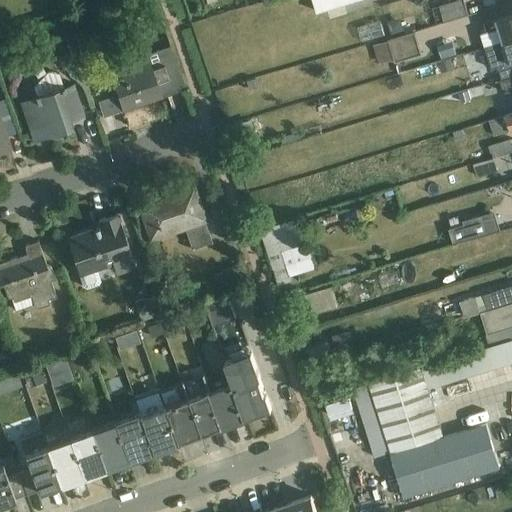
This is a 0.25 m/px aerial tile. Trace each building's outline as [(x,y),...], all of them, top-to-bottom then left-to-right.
[(150,0),(129,0),(128,3),(146,11),(150,0)] [(218,0),(208,0),(212,10),(221,8),(218,0)] [(312,0),(317,13),(358,0),(312,0)] [(464,0),(463,0),(439,7),(443,24),(469,16),(464,0)] [(481,34),(486,49),(511,40),(511,16),(484,25),(487,32),(481,34)] [(380,22),(358,29),(362,43),(384,36),(380,22)] [(0,53),(13,44),(5,33),(0,36),(0,53)] [(379,65),(395,61),(395,63),(422,55),(415,33),(388,41),(389,42),(373,46),(379,65)] [(449,37),(436,40),(439,57),(453,55),(449,37)] [(511,40),(486,49),(492,70),(499,68),(503,82),(511,78),(511,40)] [(123,113),(163,99),(147,55),(109,69),(123,113)] [(74,130),(71,122),(85,118),(74,85),(64,88),(60,76),(49,74),(34,88),(37,98),(21,103),(34,143),(74,130)] [(511,91),(511,78),(503,82),(500,83),(504,94),(511,91)] [(511,115),(490,123),(495,138),(511,132),(511,115)] [(0,154),(11,151),(0,117),(0,154)] [(253,122),(230,129),(238,159),(262,152),(253,122)] [(511,140),(488,147),(492,160),(511,154),(511,140)] [(495,160),(473,166),(477,178),(498,172),(495,160)] [(193,252),(213,245),(194,190),(141,208),(153,244),(186,232),(193,252)] [(450,231),(453,246),(501,232),(495,213),(463,222),(464,226),(450,231)] [(117,277),(136,269),(118,216),(99,222),(101,229),(67,241),(84,288),(87,290),(99,287),(101,283),(98,273),(114,267),(117,277)] [(262,240),(269,257),(305,246),(297,220),(262,232),(265,239),(262,240)] [(48,302),(56,299),(51,283),(55,281),(51,269),(51,268),(49,268),(47,268),(39,243),(28,247),(27,248),(26,249),(25,250),(26,251),(29,260),(21,262),(20,261),(19,260),(17,260),(16,260),(0,265),(0,288),(4,288),(8,298),(8,299),(9,300),(11,300),(12,300),(16,312),(34,306),(35,308),(36,309),(37,310),(38,310),(40,310),(50,306),(48,302)] [(305,246),(269,257),(279,288),(293,284),(291,279),(316,270),(308,246),(305,246)] [(247,284),(241,265),(222,271),(224,275),(215,278),(219,293),(247,284)] [(350,280),(326,287),(329,298),(354,291),(350,280)] [(465,319),(482,314),(511,304),(511,287),(460,303),(465,319)] [(161,309),(158,298),(148,301),(147,300),(134,304),(139,316),(140,316),(143,326),(153,322),(151,313),(161,309)] [(228,299),(205,307),(213,329),(236,321),(228,299)] [(511,304),(482,314),(489,336),(511,329),(511,304)] [(181,319),(164,325),(168,337),(185,332),(181,319)] [(161,324),(148,329),(151,340),(165,335),(161,324)] [(112,331),(115,351),(137,347),(134,327),(112,331)] [(347,327),(330,332),(336,352),(353,347),(347,327)] [(391,455),(444,438),(429,390),(511,363),(511,342),(352,389),(375,459),(391,453),(391,455)] [(90,367),(83,350),(67,356),(73,373),(90,367)] [(246,419),(270,410),(250,354),(227,363),(234,386),(246,419)] [(73,383),(65,359),(45,365),(53,389),(73,383)] [(45,384),(40,368),(22,374),(28,390),(45,384)] [(0,396),(23,389),(19,375),(0,381),(0,396)] [(246,419),(234,386),(211,394),(223,427),(246,419)] [(200,435),(223,427),(211,394),(188,400),(200,435)] [(200,435),(188,400),(166,408),(178,443),(200,435)] [(326,422),(338,422),(338,402),(326,402),(326,422)] [(153,452),(178,443),(166,408),(142,417),(153,452)] [(153,452),(142,417),(140,413),(115,422),(129,461),(153,452)] [(106,469),(93,431),(91,431),(87,419),(66,426),(83,477),(106,469)] [(106,469),(129,461),(115,422),(93,431),(106,469)] [(60,485),(83,477),(66,426),(42,434),(60,485)] [(444,438),(391,455),(405,499),(500,469),(487,427),(444,438)] [(60,485),(42,434),(21,441),(31,471),(18,475),(26,498),(60,485)] [(0,506),(26,498),(18,475),(8,478),(4,467),(0,468),(0,506)] [(316,511),(311,498),(288,506),(290,511),(316,511)]
